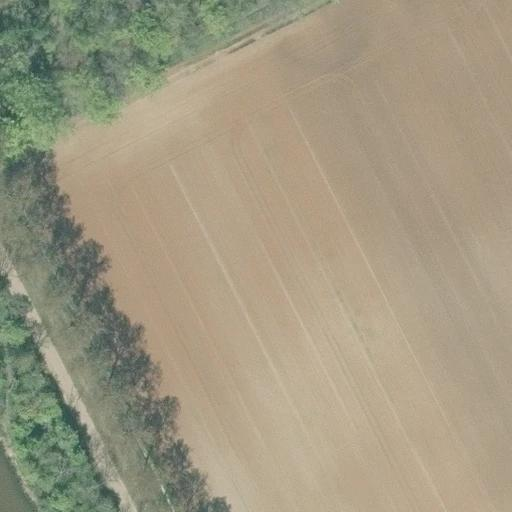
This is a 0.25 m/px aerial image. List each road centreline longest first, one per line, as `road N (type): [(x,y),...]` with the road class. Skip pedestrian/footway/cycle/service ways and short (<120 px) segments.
road 1 (track): [(316,0),(0,164)]
road 2 (unclassified): [(127,511),(0,259)]
